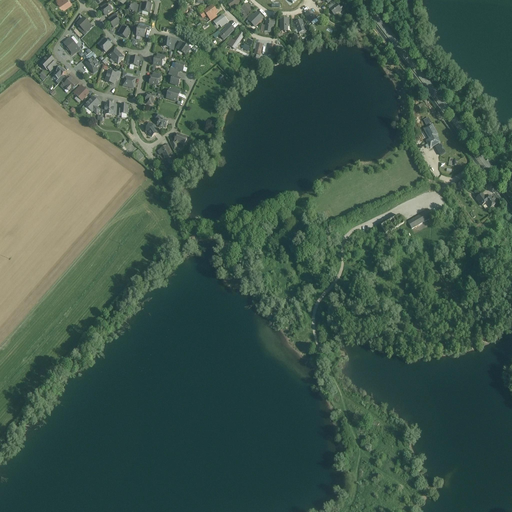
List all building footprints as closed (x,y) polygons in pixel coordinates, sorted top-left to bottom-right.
[(136,4),(128,3),(127,11),(133,12),(134,12),(134,11),(135,5),(136,4)] [(151,6),(144,4),(144,5),(143,10),(142,12),(143,12),(149,14),(151,6)] [(248,4),(245,7),(244,6),(242,8),(246,12),(243,15),(244,17),(242,19),(244,21),(246,19),(248,17),(247,15),(253,9),(248,4)] [(337,5),(330,10),(334,15),(341,10),(339,7),(337,5)] [(106,7),(101,10),(105,17),(112,12),(108,6),(106,7)] [(212,6),(205,12),(204,11),(200,15),(203,18),(207,15),(211,21),(216,16),(215,14),(217,13),(212,6)] [(308,19),(307,20),(310,24),(311,23),(311,22),(316,19),(311,12),(306,16),(308,19)] [(255,27),(263,19),(257,13),(255,16),(249,21),(247,23),(249,26),(251,24),(255,27)] [(219,25),(221,28),(228,23),(223,15),(213,22),(217,27),(219,25)] [(114,18),(109,22),(114,28),(120,23),(116,18),(116,17),(114,18)] [(85,22),(83,19),(78,24),(81,26),(80,27),(86,33),(89,30),(87,28),(90,25),(86,21),(85,22)] [(301,21),(295,23),(298,33),(305,31),(305,33),(307,32),(305,27),(304,27),(301,21)] [(226,29),(221,34),(226,39),(234,30),(230,26),(227,30),(226,29)] [(146,29),(139,27),(137,36),(144,38),(146,29)] [(125,28),(124,28),(123,30),(120,35),(126,39),(130,33),(129,31),(125,28)] [(240,32),(233,43),(232,42),(229,46),(235,50),(239,44),(244,35),(240,32)] [(80,50),(70,39),(64,44),(72,53),(75,50),(77,52),(80,50)] [(170,50),(173,51),(174,47),(171,47),(172,41),(172,40),(165,39),(164,40),(163,47),(170,49),(170,50)] [(106,41),(100,47),(106,53),(112,47),(106,41)] [(180,48),(178,47),(176,49),(179,51),(179,50),(186,54),(190,49),(183,45),(180,48)] [(117,52),(113,56),(111,54),(109,56),(118,65),(124,59),(117,52)] [(49,57),(42,64),(48,70),(50,72),(52,70),(50,68),(54,64),(55,63),(49,57)] [(93,58),(86,64),(91,71),(99,65),(93,58)] [(140,59),(132,58),(131,63),(128,62),(127,65),(138,67),(140,59)] [(157,58),(155,58),(154,65),(162,67),(162,64),(163,64),(163,63),(163,60),(163,59),(162,59),(157,58)] [(185,65),(177,63),(175,70),(179,71),(183,73),(185,65)] [(66,73),(61,68),(56,73),(54,76),(58,80),(61,78),(66,73)] [(114,74),(109,72),(105,82),(114,85),(117,76),(118,76),(119,72),(115,71),(114,74)] [(68,77),(62,83),(65,86),(70,80),(68,77)] [(126,77),(125,77),(125,79),(123,87),(134,89),(136,80),(133,79),(126,77)] [(152,77),(151,77),(149,84),(158,86),(159,79),(157,78),(152,77)] [(177,78),(173,77),(170,84),(178,86),(181,79),(177,78)] [(64,86),(67,88),(71,92),(78,84),(71,78),(70,80),(65,86),(64,86)] [(179,94),(175,92),(175,90),(175,89),(172,88),(171,92),(172,92),(170,100),(177,102),(179,94)] [(83,89),(79,93),(77,91),(74,94),(82,101),(88,95),(85,92),(86,91),(83,89)] [(155,97),(147,95),(146,101),(148,102),(147,104),(151,105),(152,103),(154,103),(155,97)] [(93,99),(86,106),(92,113),(97,108),(99,105),(93,99)] [(114,106),(106,105),(105,115),(116,116),(116,113),(113,112),(114,106)] [(128,106),(121,106),(121,110),(120,114),(117,114),(117,116),(121,117),(121,115),(128,115),(128,106)] [(161,120),(159,119),(159,120),(158,126),(160,126),(160,127),(163,128),(163,127),(166,128),(168,122),(161,120)] [(438,135),(432,125),(424,130),(429,139),(430,139),(431,142),(435,140),(438,138),(437,136),(438,135)] [(156,134),(152,128),(151,128),(148,127),(147,127),(146,132),(148,133),(152,137),(156,134)] [(178,135),(175,141),(176,141),(175,142),(174,142),(176,145),(178,144),(178,143),(183,145),(186,139),(178,135)] [(435,140),(431,142),(430,139),(429,139),(426,141),(430,148),(438,144),(435,140)] [(441,144),(435,147),(439,156),(445,153),(441,144)] [(164,148),(161,150),(163,154),(165,157),(170,154),(167,148),(167,147),(164,148)] [(482,195),(476,199),(482,206),(486,203),(484,201),(486,199),(482,195)] [(486,199),(484,201),(486,203),(490,209),(496,204),(494,201),(495,200),(493,197),(492,198),(490,196),(486,199)] [(428,212),(408,223),(412,230),(432,218),(428,212)] [(400,216),(381,227),(386,236),(404,225),(400,216)]
